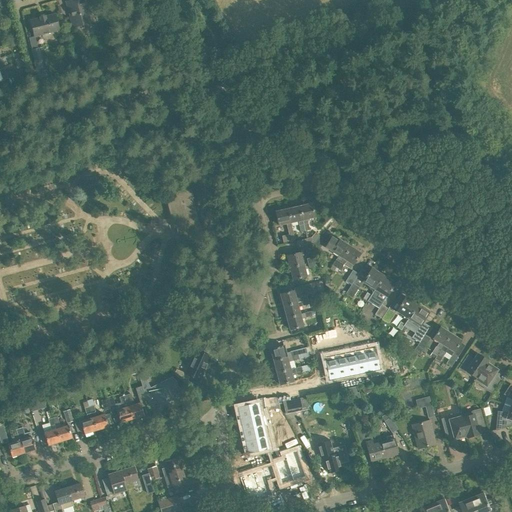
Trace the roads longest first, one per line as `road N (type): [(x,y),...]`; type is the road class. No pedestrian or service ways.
road 1 (residential): [(511,358),(317,185)]
road 2 (residential): [(0,486),(214,419)]
road 3 (unclassified): [(211,100),(234,74),(408,0)]
road 4 (residential): [(221,108),(197,137),(193,163),(227,282),(258,297)]
road 5 (residential): [(0,135),(177,88),(211,100)]
road 6 (residential): [(315,507),(511,453)]
road 7 (residential): [(214,419),(258,297)]
